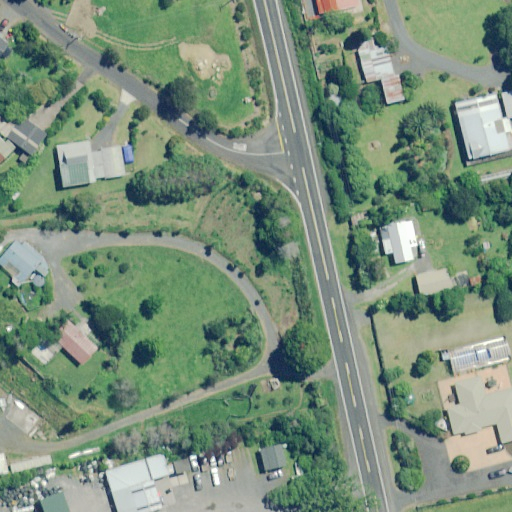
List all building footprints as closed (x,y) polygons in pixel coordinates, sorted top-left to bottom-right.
[(347,0),(314,0),(317,14),(347,8),(346,0),(347,0)] [(374,50),(373,42),(356,46),(364,83),(377,80),(383,104),(402,100),(396,74),(392,75),(386,47),(374,50)] [(511,115),(511,89),(500,93),(506,117),(511,115)] [(500,119),(494,95),(451,104),(465,166),(479,164),(477,157),(507,151),(503,134),(510,132),(507,118),(500,119)] [(27,157),(46,136),(8,101),(0,110),(0,160),(14,145),(27,157)] [(88,142),(54,147),(60,188),(94,183),(88,142)] [(123,175),(118,146),(93,150),(98,179),(123,175)] [(440,207),(437,193),(420,197),(422,211),(440,207)] [(416,245),(411,219),(377,227),(383,254),(390,252),(393,263),(411,259),(408,247),(416,245)] [(41,260),(42,258),(15,238),(0,256),(0,268),(21,285),(33,269),(33,270),(33,271),(33,272),(33,273),(33,274),(34,274),(34,275),(35,275),(34,276),(33,277),(33,278),(32,279),(32,280),(31,281),(32,282),(32,283),(32,284),(33,285),(34,286),(35,287),(36,287),(37,288),(38,288),(39,288),(40,288),(41,287),(42,286),(43,286),(44,285),(44,284),(45,283),(45,281),(45,280),(45,279),(44,278),(43,277),(45,276),(46,275),(46,274),(47,273),(47,271),(47,270),(47,268),(47,267),(47,265),(46,264),(45,263),(44,262),(43,261),(42,260),(41,260)] [(449,289),(445,269),(413,276),(417,297),(449,289)] [(107,313),(94,310),(91,321),(104,324),(107,313)] [(97,347),(74,325),(52,349),(56,353),(62,347),(80,365),(97,347)] [(511,357),(507,337),(445,353),(450,375),(511,359),(511,357)] [(446,407),(452,434),(463,431),(463,434),(480,430),(479,427),(495,423),(499,443),(511,439),(511,390),(511,388),(483,395),(478,376),(452,383),(457,404),(446,407)] [(283,466),(278,444),(257,449),(262,471),(283,466)] [(178,448),(102,471),(111,500),(114,511),(148,511),(161,508),(152,480),(185,470),(178,448)] [(65,511),(57,492),(34,502),(38,511),(65,511)]
